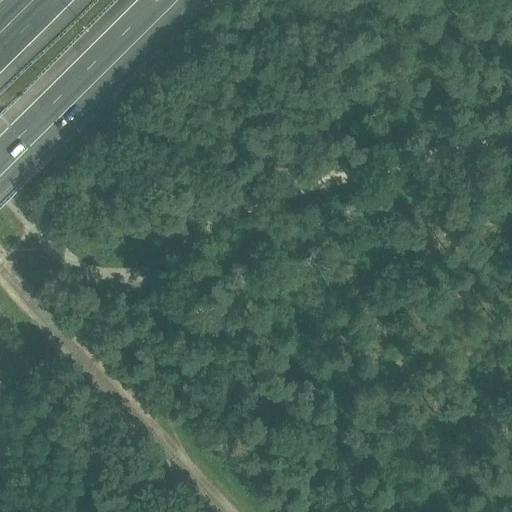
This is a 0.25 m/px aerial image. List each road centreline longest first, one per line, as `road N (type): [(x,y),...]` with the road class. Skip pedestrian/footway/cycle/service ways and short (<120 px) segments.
road 1 (track): [(341,178),(226,215),(168,262),(137,274),(86,271),(35,227)]
road 2 (motorway): [(0,157),(157,0)]
road 3 (track): [(511,133),(341,178)]
